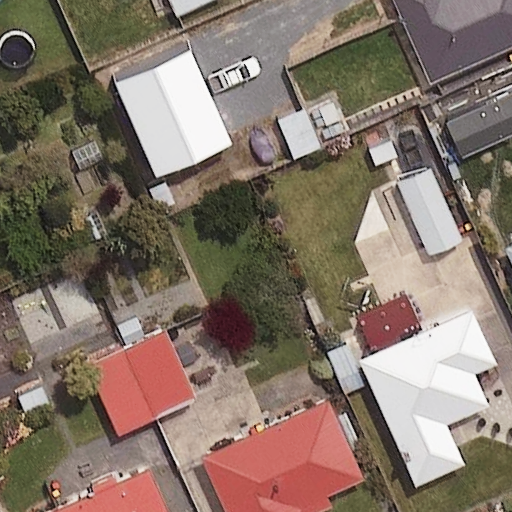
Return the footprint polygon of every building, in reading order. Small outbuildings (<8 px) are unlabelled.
[(346,0),(260,0),(277,34),(346,0)] [(511,0),(398,0),(429,69),(511,32),(511,0)] [(511,124),(511,55),(481,68),(490,90),(443,110),(459,147),(511,124)] [(459,230),(429,157),(396,171),(426,243),(459,230)] [(493,349),(468,296),(359,346),(352,331),(325,343),(345,384),(369,373),(415,471),(461,449),(443,410),(485,390),(471,360),(493,349)] [(194,397),(163,324),(87,355),(117,429),(194,397)] [(361,465),(326,387),(200,443),(231,511),(293,511),(329,496),(323,482),(361,465)] [(166,511),(167,511),(142,457),(28,509),(29,511),(166,511)]
